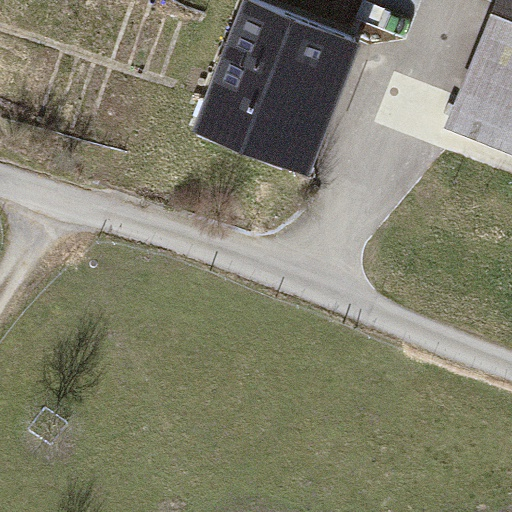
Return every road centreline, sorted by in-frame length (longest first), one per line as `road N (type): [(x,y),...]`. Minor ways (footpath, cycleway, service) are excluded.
road 1 (unclassified): [(0,181),(319,283)]
road 2 (track): [(511,363),(319,283)]
road 3 (track): [(61,199),(46,242),(0,311)]
